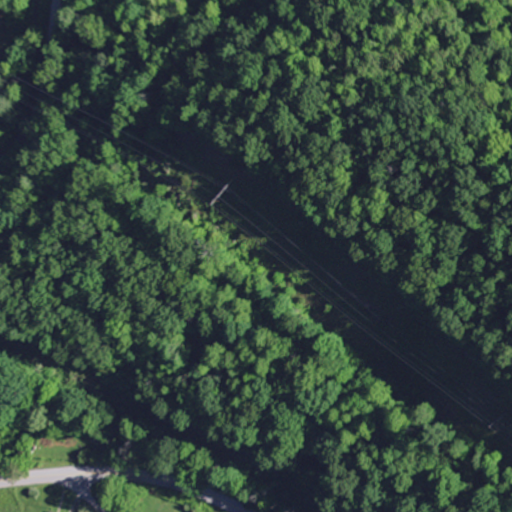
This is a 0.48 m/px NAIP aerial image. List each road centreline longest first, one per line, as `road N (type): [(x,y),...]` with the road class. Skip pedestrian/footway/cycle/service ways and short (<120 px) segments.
road 1 (tertiary): [(237,511),(182,487),(130,476),(0,481)]
road 2 (residential): [(0,145),(39,88),(58,0)]
